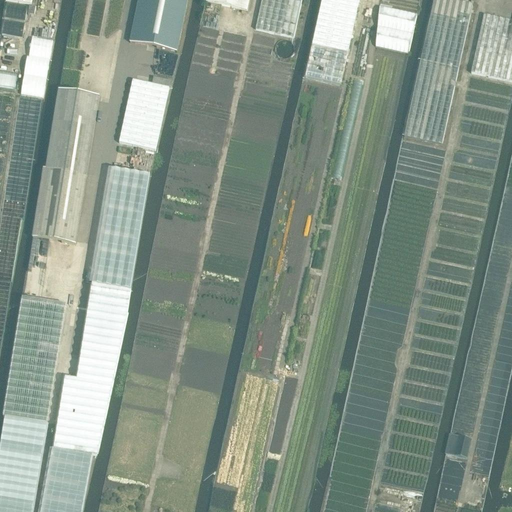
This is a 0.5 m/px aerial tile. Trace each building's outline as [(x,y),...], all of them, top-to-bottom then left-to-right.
[(177,53),(188,0),(139,0),(130,44),(177,53)] [(206,0),(206,4),(247,13),(249,0),(206,0)] [(262,0),(256,31),(293,39),(302,0),(262,0)] [(322,0),(313,47),(306,79),(341,86),(359,0),(322,0)] [(421,62),(404,138),(442,146),(458,70),(472,5),(454,1),(447,0),(433,0),(432,9),(421,62)] [(511,21),(484,16),(471,75),(502,82),(511,83),(511,21)] [(133,81),(119,144),(155,152),(169,89),(133,81)] [(44,170),(32,240),(75,246),(99,98),(59,92),(46,171),(44,170)] [(46,487),(41,511),(82,511),(85,494),(86,495),(93,457),(95,457),(96,457),(127,316),(127,313),(129,303),(131,292),(130,291),(135,264),(149,176),(111,170),(92,284),(92,285),(77,381),(65,379),(54,450),(52,450),(46,487)] [(3,418),(4,418),(5,418),(0,448),(0,511),(32,511),(47,425),(66,306),(22,299),(3,418)] [(445,456),(447,456),(467,461),(472,440),(450,435),(445,456)]
